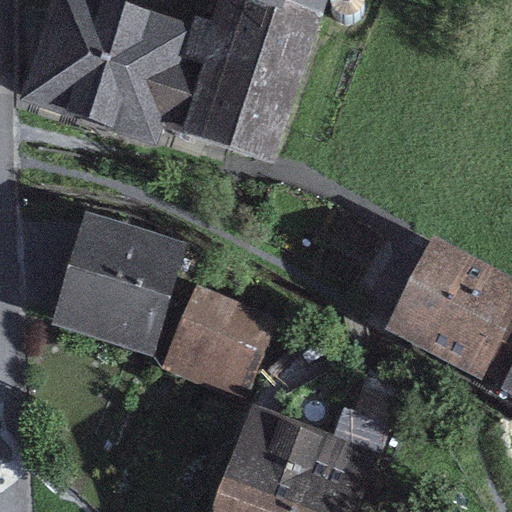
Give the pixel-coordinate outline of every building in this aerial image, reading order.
[(315,51),(125,0),(53,0),(27,100),(283,169),(315,51)] [(339,0),(262,0),(260,10),(331,30),(339,0)] [(181,255),(90,228),(60,329),(151,356),(181,255)] [(511,311),(511,294),(434,257),(395,338),(511,394),(511,319),(509,318),(511,311)] [(277,320),(196,289),(166,368),(247,399),(277,320)] [(229,511),(353,511),(381,433),(353,423),(342,453),(260,424),(229,511)]
